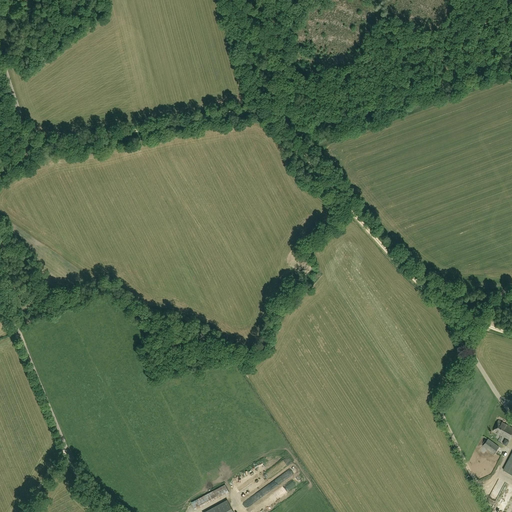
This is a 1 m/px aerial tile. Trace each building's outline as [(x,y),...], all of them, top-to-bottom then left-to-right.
[(511,427),(499,420),(493,431),(510,440),(511,436),(511,427)] [(488,439),(483,446),(493,454),(499,447),(488,439)] [(511,453),(503,470),(511,474),(511,453)] [(223,484),(217,488),(221,494),(227,491),(223,484)] [(190,501),(193,508),(219,497),(216,490),(190,501)] [(233,511),(227,500),(205,511),(233,511)]
